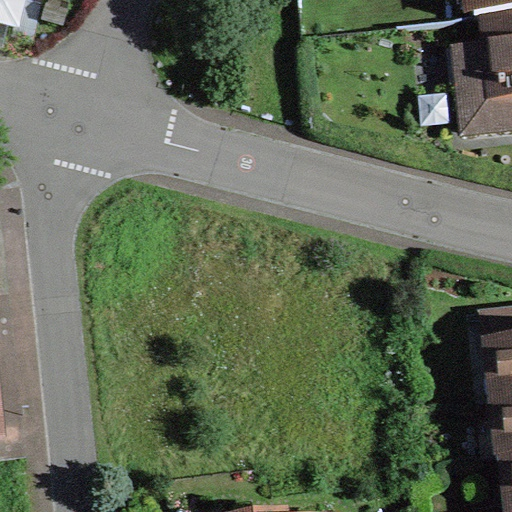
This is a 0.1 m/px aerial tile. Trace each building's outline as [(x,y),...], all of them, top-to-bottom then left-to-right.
[(18,0),(0,0),(0,24),(11,27),(18,0)] [(511,0),(471,0),(474,24),(493,21),(511,19),(511,0)] [(461,87),(465,133),(511,129),(511,19),(493,21),(499,83),(461,87)] [(511,314),(494,316),(503,404),(511,403),(511,314)] [(509,461),(511,460),(511,403),(503,404),(509,461)]
